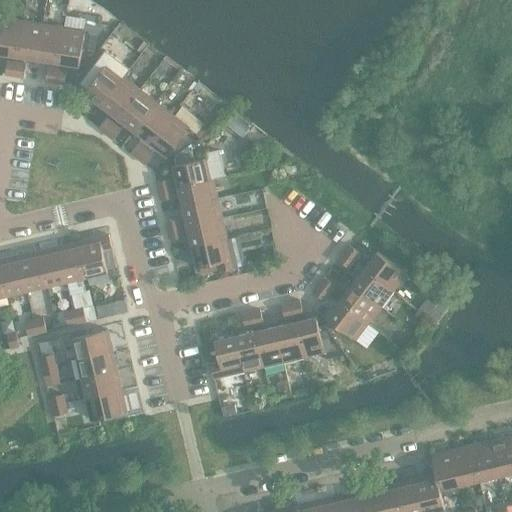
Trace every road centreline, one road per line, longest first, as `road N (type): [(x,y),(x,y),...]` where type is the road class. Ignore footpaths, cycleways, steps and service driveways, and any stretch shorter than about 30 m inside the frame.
road 1 (residential): [(511,417),(202,489)]
road 2 (residential): [(0,232),(125,204),(156,309)]
road 3 (residential): [(295,206),(305,274),(156,309)]
